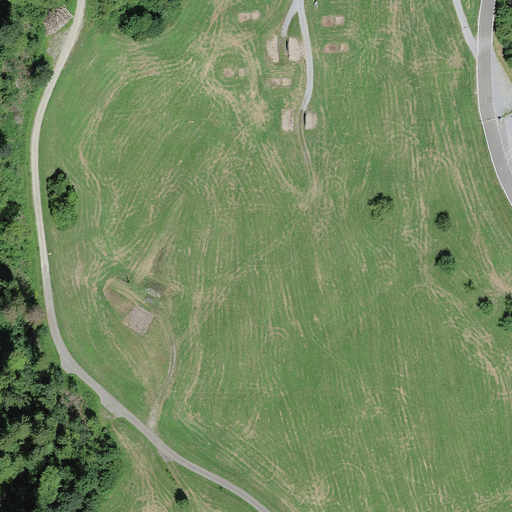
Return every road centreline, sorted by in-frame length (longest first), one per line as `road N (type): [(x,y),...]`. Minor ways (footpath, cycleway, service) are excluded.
road 1 (track): [(80,0),(36,124),(53,329),(75,367),(163,447)]
road 2 (unclassified): [(489,0),(487,108),(511,189)]
road 3 (track): [(151,435),(173,350),(152,307)]
